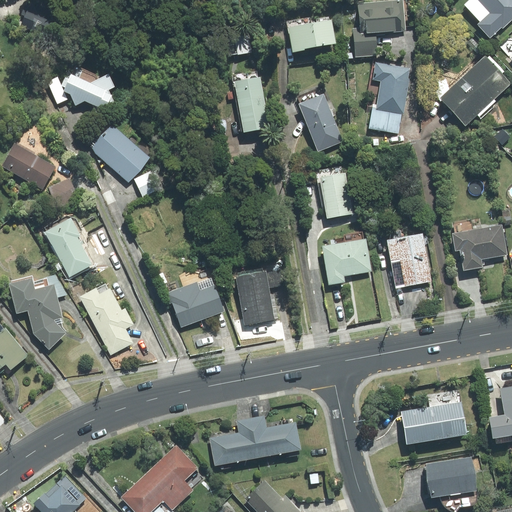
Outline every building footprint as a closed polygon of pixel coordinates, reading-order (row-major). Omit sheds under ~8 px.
[(360,28),(361,35),(376,33),(406,31),(402,0),(400,0),(358,4),(360,28)] [(511,0),(469,0),(465,4),(481,22),(479,24),(490,36),(501,26),(503,28),(511,19),(511,0)] [(51,21),(23,10),(17,25),(45,36),(51,21)] [(311,19),(288,23),(293,52),(305,50),(304,49),(336,43),(331,20),(329,20),(329,17),(317,19),(317,22),(311,23),(311,19)] [(361,35),(360,28),(353,28),(355,57),(378,55),(376,33),(361,35)] [(481,47),(472,39),(468,43),(477,51),(481,47)] [(489,57),(487,59),(485,57),(449,90),(445,80),(434,84),(441,101),(442,100),(466,125),(477,115),(481,119),(494,108),(492,105),(496,101),(494,99),(510,84),(501,74),(503,71),(489,57)] [(410,69),(373,62),(368,93),(379,95),(377,105),(377,108),(402,113),(403,113),(410,79),(408,78),(410,69)] [(106,110),(116,105),(108,90),(115,87),(108,74),(98,79),(96,75),(75,66),(64,91),(71,94),(76,104),(85,100),(106,110)] [(48,81),(58,103),(67,99),(57,77),(48,81)] [(259,79),(235,83),(244,132),(268,127),(259,79)] [(300,103),(299,104),(318,151),(343,141),(322,88),(298,98),(300,103)] [(402,113),(377,108),(377,105),(373,105),(369,129),(398,133),(402,113)] [(149,157),(112,125),(91,149),(129,181),(149,157)] [(55,166),(15,144),(2,166),(43,189),(55,166)] [(450,147),(437,150),(440,165),(452,162),(450,147)] [(341,166),(316,171),(323,209),(326,209),(328,218),(352,213),(345,173),(342,174),(341,166)] [(153,170),(134,179),(143,198),(162,188),(153,170)] [(69,180),(49,188),(59,210),(78,202),(69,180)] [(510,208),(501,209),(503,223),(511,221),(510,208)] [(47,231),(45,232),(60,262),(58,263),(68,281),(96,266),(87,248),(89,247),(81,231),(82,231),(76,219),(67,216),(45,227),(47,231)] [(455,234),(453,234),(456,250),(460,249),(464,270),(482,267),(481,258),(507,254),(502,225),(481,229),(480,219),(453,224),(455,234)] [(422,234),(387,240),(391,262),(401,260),(406,285),(431,281),(422,234)] [(322,246),(329,284),(344,282),(343,275),(371,270),(366,239),(322,246)] [(401,260),(391,262),(396,287),(406,285),(401,260)] [(266,272),(236,277),(245,325),(274,320),(266,272)] [(54,285),(48,286),(46,279),(33,282),(32,276),(12,281),(13,283),(10,284),(17,312),(28,310),(34,333),(49,349),(66,333),(57,298),(54,285)] [(56,276),(46,279),(48,286),(54,285),(57,298),(67,294),(56,276)] [(172,302),(181,327),(224,311),(212,278),(197,283),(196,282),(166,294),(170,303),(172,302)] [(133,324),(125,309),(121,311),(110,288),(108,289),(105,284),(80,297),(110,355),(132,344),(124,328),(133,324)] [(0,372),(4,369),(7,373),(28,355),(6,328),(4,329),(0,324),(0,372)] [(490,418),(494,438),(511,434),(511,387),(500,389),(505,415),(490,418)] [(401,412),(407,444),(467,435),(459,390),(428,395),(430,407),(401,412)] [(267,428),(264,416),(251,418),(258,458),(301,450),(296,422),(267,428)] [(258,458),(251,418),(237,421),(239,433),(210,438),(215,466),(258,458)] [(174,511),(173,510),(194,490),(185,481),(198,468),(176,446),(122,497),(135,511),(174,511)] [(471,457),(426,464),(432,498),(439,496),(441,501),(442,504),(445,508),(448,510),(452,511),(453,511),(456,511),(460,507),(475,505),(477,501),(477,497),(478,494),(478,491),(476,491),(471,457)] [(311,484),(319,483),(318,472),(309,473),(311,484)] [(35,503),(43,511),(100,511),(101,511),(66,475),(35,503)] [(301,511),(286,496),(282,499),(265,480),(245,499),(257,511),(304,511),(303,510),(301,511)]
